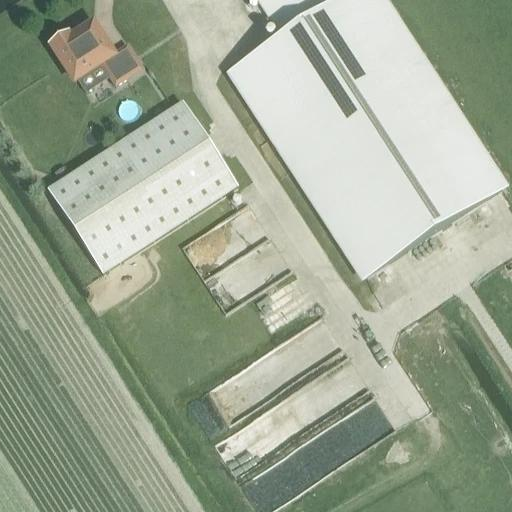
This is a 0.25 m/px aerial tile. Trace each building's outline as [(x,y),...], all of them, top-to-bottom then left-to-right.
[(257,0),(284,41),(233,73),(366,281),(503,194),(378,0),(347,0),(335,8),(329,0),(257,0)] [(69,39),(53,49),(76,84),(102,67),(116,90),(143,72),(128,49),(114,58),(94,28),(71,43),(69,39)] [(239,191),(184,107),(50,194),(104,278),(239,191)] [(66,170),(56,176),(61,184),(71,178),(66,170)] [(314,280),(292,298),(300,308),(322,290),(314,280)]
